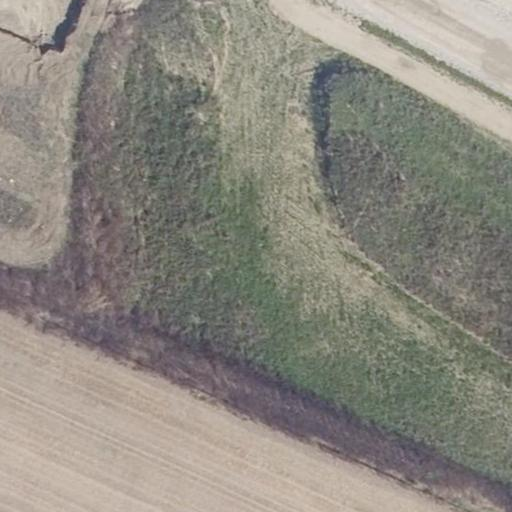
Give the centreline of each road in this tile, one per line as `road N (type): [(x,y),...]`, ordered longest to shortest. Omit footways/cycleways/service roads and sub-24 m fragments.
road 1 (primary): [(139,0),(316,131),(511,294)]
road 2 (primary): [(511,238),(215,0)]
